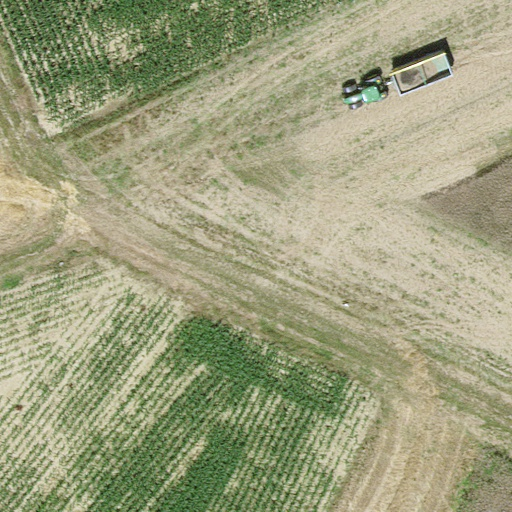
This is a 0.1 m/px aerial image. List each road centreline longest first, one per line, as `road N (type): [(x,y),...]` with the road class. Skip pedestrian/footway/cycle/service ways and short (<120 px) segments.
road 1 (track): [(511,449),(67,224)]
road 2 (track): [(0,81),(67,224)]
